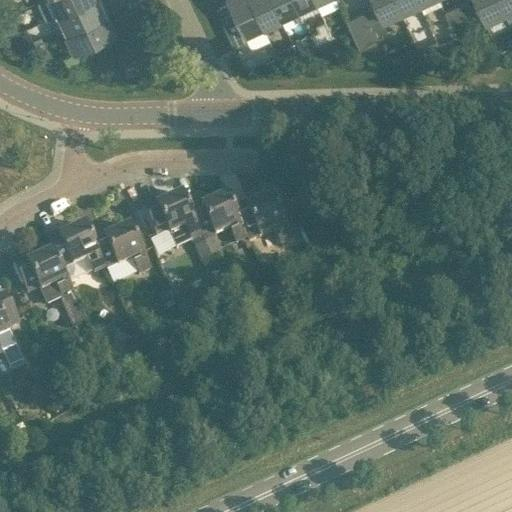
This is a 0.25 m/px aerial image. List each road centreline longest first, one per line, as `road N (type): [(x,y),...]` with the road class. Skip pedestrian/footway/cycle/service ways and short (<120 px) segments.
road 1 (primary): [(234,511),(511,382)]
road 2 (unclassified): [(511,108),(227,116)]
road 3 (residential): [(81,183),(136,161),(257,158)]
road 4 (unclassified): [(227,116),(81,116)]
road 5 (residential): [(227,116),(178,0)]
